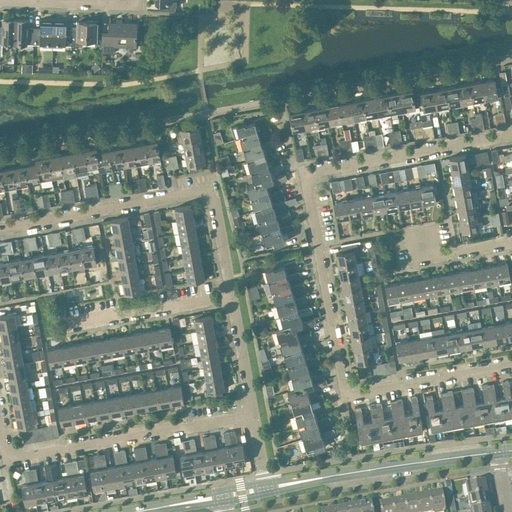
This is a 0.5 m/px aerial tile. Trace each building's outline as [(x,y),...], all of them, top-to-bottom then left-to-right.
[(179,0),(154,0),(155,5),(163,5),(163,10),(175,11),(175,5),(179,6),(179,0)] [(0,42),(15,43),(15,19),(3,19),(2,29),(0,28),(0,42)] [(29,20),(15,19),(15,43),(33,44),(34,30),(28,29),(29,20)] [(34,30),(34,44),(53,45),(53,21),(40,21),(40,30),(34,30)] [(53,45),(71,45),(72,27),(71,27),(71,29),(66,28),(66,21),(53,21),(53,45)] [(78,28),(72,27),(71,45),(82,46),(82,40),(96,40),(96,22),(78,22),(78,28)] [(137,23),(109,22),(109,33),(103,32),(102,52),(114,52),(115,46),(136,46),(137,23)] [(96,63),(91,68),(94,72),(100,67),(96,63)] [(480,82),(470,84),(473,101),(479,99),(480,102),(486,101),(482,79),(480,80),(480,82)] [(484,79),(482,79),(486,101),(492,100),(491,97),(498,96),(495,79),(484,81),(484,79)] [(460,83),(458,84),(461,106),(467,105),(467,102),(473,101),(470,84),(460,86),(460,83)] [(456,86),(446,88),(449,105),(455,104),(456,107),(461,106),(458,84),(456,84),(456,86)] [(432,91),(421,93),(424,110),(431,108),(431,111),(437,110),(433,88),(431,89),(432,91)] [(435,88),(433,88),(437,110),(443,109),(442,106),(449,105),(446,88),(435,90),(435,88)] [(397,114),(403,112),(399,90),(397,91),(398,93),(388,95),(391,112),(397,110),(397,114)] [(401,90),(399,90),(403,112),(409,111),(409,108),(415,107),(412,90),(401,92),(401,90)] [(377,94),(375,95),(379,117),(385,116),(384,113),(391,112),(388,95),(377,97),(377,94)] [(373,118),(379,117),(375,95),(373,95),(373,97),(363,99),(366,116),(372,115),(373,118)] [(349,102),(338,104),(342,121),(348,120),(348,122),(354,121),(350,99),(348,100),(349,102)] [(353,99),(350,99),(354,121),(361,120),(360,118),(366,116),(363,99),(353,101),(353,99)] [(328,103),(326,104),(330,126),(336,125),(335,122),(342,121),(338,104),(328,106),(328,103)] [(324,106),(314,108),(317,125),(318,129),(324,128),(324,127),(330,126),(326,104),(324,104),(324,106)] [(306,130),(302,108),(300,109),(300,111),(290,113),(293,130),(299,129),(300,131),(306,130)] [(311,127),(317,125),(314,108),(304,110),(304,108),(302,108),(306,130),(311,129),(311,127)] [(481,113),(475,114),(476,118),(478,130),(484,129),(481,113)] [(506,125),(503,113),(494,115),(496,127),(506,125)] [(235,139),(240,138),(248,135),(248,137),(259,133),(258,132),(264,130),(262,123),(268,121),(267,116),(254,120),(255,122),(245,125),(244,123),(236,126),(232,128),(235,139)] [(476,118),(470,119),(472,131),(478,130),(476,118)] [(457,121),(451,122),(454,135),(460,134),(458,125),(457,121)] [(451,122),(445,123),(448,136),(454,135),(451,122)] [(179,142),(183,141),(201,138),(199,125),(177,129),(179,142)] [(425,138),(425,137),(423,127),(423,126),(413,128),(415,140),(425,138)] [(425,138),(425,140),(434,138),(432,126),(423,127),(425,137),(425,138)] [(240,138),(244,149),(252,147),(252,149),(262,145),(262,143),(260,137),(272,133),(270,128),(264,130),(258,132),(259,133),(248,137),(248,135),(240,138)] [(400,130),(394,131),(396,143),(402,142),(400,130)] [(394,131),(388,132),(390,144),(396,143),(394,131)] [(384,145),(382,133),(375,134),(378,147),(384,145)] [(375,134),(369,135),(372,148),(378,147),(375,134)] [(369,135),(363,136),(366,149),(372,148),(369,135)] [(183,141),(185,153),(203,150),(201,138),(183,141)] [(252,147),(244,149),(248,161),(255,159),(256,160),(266,157),(265,155),(263,149),(276,145),(274,139),(262,143),(262,145),(252,149),(252,147)] [(341,153),(347,152),(345,140),(339,141),(341,153)] [(157,141),(145,143),(148,161),(160,159),(158,145),(157,141)] [(136,163),(148,161),(145,143),(133,146),(136,163)] [(326,143),(320,144),(323,157),(329,156),(326,143)] [(320,144),(314,145),(317,158),(323,157),(320,144)] [(133,146),(121,148),(124,165),(136,163),(133,146)] [(511,146),(511,153),(503,155),(504,161),(511,159),(511,146)] [(304,160),(302,147),(296,149),(298,161),(304,160)] [(96,148),(84,150),(87,168),(99,166),(97,152),(96,148)] [(121,148),(109,150),(112,168),(124,165),(121,148)] [(499,162),(497,149),(491,150),(493,163),(499,162)] [(76,170),(87,168),(84,150),(72,152),(76,170)] [(100,170),(112,168),(109,150),(97,152),(99,166),(100,170)] [(206,162),(203,150),(185,153),(188,165),(189,165),(190,172),(200,170),(198,163),(206,162)] [(248,161),(252,173),(259,170),(260,172),(270,168),(269,167),(275,165),(273,158),(279,156),(278,151),(265,155),(266,157),(256,160),(255,159),(248,161)] [(489,163),(487,151),(481,152),(483,165),(489,163)] [(72,152),(60,155),(64,172),(76,170),(72,152)] [(57,174),(64,172),(60,155),(48,157),(53,178),(57,177),(57,174)] [(178,167),(176,155),(164,157),(166,169),(178,167)] [(449,158),(451,170),(467,167),(465,155),(449,158)] [(36,159),(36,164),(37,163),(39,177),(40,177),(51,175),(52,178),(53,178),(48,157),(36,159)] [(259,170),(252,173),(255,184),(256,186),(266,183),(273,181),(273,178),(271,173),(284,168),(282,162),(275,165),(269,167),(270,168),(260,172),(259,170)] [(435,162),(429,163),(430,172),(431,177),(438,176),(435,162)] [(36,164),(25,166),(28,183),(40,181),(40,177),(39,177),(37,163),(36,164)] [(426,175),(425,173),(424,164),(416,166),(418,177),(426,175)] [(16,186),(28,183),(25,166),(13,168),(16,186)] [(413,178),(411,167),(404,168),(406,179),(413,178)] [(467,167),(451,170),(453,182),(470,179),(467,167)] [(492,176),(490,167),(485,167),(485,170),(483,170),(484,177),(492,176)] [(13,168),(1,170),(4,188),(16,186),(13,168)] [(399,169),(393,170),(395,181),(401,180),(399,169)] [(387,171),(380,172),(382,187),(383,189),(386,188),(385,183),(389,183),(395,181),(393,170),(387,171)] [(377,184),(375,173),(367,175),(370,186),(377,184)] [(285,174),(273,178),(273,181),(274,184),(287,180),(285,174)] [(498,174),(495,175),(496,183),(497,187),(504,186),(502,174),(498,174)] [(365,187),(363,176),(355,177),(358,188),(365,187)] [(145,177),(139,178),(141,191),(148,189),(145,177)] [(141,191),(139,178),(133,180),(136,192),(141,191)] [(350,178),(343,179),(345,189),(345,191),(353,189),(350,178)] [(470,179),(453,182),(455,195),(472,192),(470,179)] [(340,191),(340,190),(338,180),(331,181),(333,193),(340,191)] [(121,182),(115,183),(117,195),(123,194),(121,182)] [(115,183),(109,184),(111,196),(117,195),(115,183)] [(247,187),(251,199),(259,196),(259,198),(270,195),(269,192),(266,183),(256,186),(255,184),(247,187)] [(91,185),(93,198),(99,197),(97,184),(91,185)] [(412,205),(424,203),(421,187),(420,187),(420,184),(415,185),(416,188),(409,189),(412,205)] [(87,199),(93,198),(91,185),(84,187),(87,199)] [(433,185),(421,187),(424,203),(436,201),(433,185)] [(403,190),(396,191),(399,208),(412,205),(409,189),(408,189),(407,186),(403,187),(403,190)] [(504,186),(497,187),(499,199),(506,197),(504,186)] [(259,196),(251,199),(255,211),(263,208),(263,210),(274,206),(273,204),(271,198),(284,194),(282,188),(269,192),(270,195),(259,198),(259,196)] [(73,189),(67,190),(69,202),(75,201),(73,189)] [(67,190),(61,191),(63,203),(69,202),(67,190)] [(375,212),(387,210),(384,193),(384,194),(383,191),(378,191),(379,194),(372,196),(375,212)] [(396,191),(384,193),(387,210),(399,208),(396,191)] [(472,192),(455,195),(458,207),(474,204),(472,192)] [(43,194),(42,194),(45,207),(51,206),(48,193),(47,193),(43,194)] [(42,194),(36,195),(39,208),(45,207),(42,194)] [(355,199),(348,200),(351,216),(363,214),(360,198),(359,198),(358,195),(354,196),(355,199)] [(372,196),(360,198),(363,214),(375,212),(372,196)] [(25,198),(18,199),(20,211),(26,210),(25,198)] [(18,199),(12,200),(14,212),(20,211),(18,199)] [(255,211),(258,222),(266,219),(267,222),(277,218),(277,216),(275,210),(287,205),(285,200),(273,204),(274,206),(263,210),(263,208),(255,211)] [(338,219),(351,216),(348,200),(335,203),(338,219)] [(474,204),(458,207),(460,219),(476,216),(475,209),(481,208),(480,203),(474,204)] [(174,208),(177,221),(194,218),(192,205),(174,208)] [(156,225),(160,224),(161,224),(159,211),(153,212),(156,225)] [(266,219),(258,222),(262,234),(270,231),(271,233),(281,230),(281,228),(279,222),(291,217),(289,212),(277,216),(277,218),(267,222),(266,219)] [(500,225),(498,212),(494,213),(487,215),(488,219),(492,219),(494,226),(500,225)] [(151,225),(149,213),(143,214),(145,226),(151,225)] [(239,216),(233,218),(236,229),(243,227),(239,216)] [(480,216),(476,216),(460,219),(462,232),(479,229),(477,221),(481,220),(480,216)] [(110,220),(113,232),(130,229),(128,217),(110,220)] [(196,230),(194,218),(177,221),(179,233),(196,230)] [(293,224),(281,228),(281,230),(271,233),(270,231),(262,234),(266,246),(274,243),(275,245),(285,242),(282,233),(295,229),(293,224)] [(83,227),(77,228),(79,240),(85,239),(83,227)] [(79,240),(77,228),(71,229),(73,241),(79,240)] [(130,229),(113,232),(115,245),(132,242),(130,229)] [(154,238),(152,229),(143,230),(144,238),(149,237),(149,239),(154,238)] [(196,230),(179,233),(181,245),(198,242),(196,230)] [(59,231),(53,232),(55,245),(61,244),(59,231)] [(49,246),(55,245),(53,232),(47,233),(49,246)] [(35,236),(29,237),(31,249),(37,248),(35,236)] [(25,250),(31,249),(29,237),(23,238),(25,250)] [(11,240),(5,241),(7,253),(13,252),(11,240)] [(132,242),(115,245),(117,257),(135,254),(132,242)] [(201,254),(198,242),(181,245),(183,257),(201,254)] [(93,245),(81,247),(84,265),(96,263),(95,258),(94,250),(93,245)] [(72,268),(84,265),(81,247),(68,250),(72,268)] [(68,250),(57,252),(60,270),(72,268),(68,250)] [(336,254),(338,266),(356,263),(354,250),(336,254)] [(48,272),(60,270),(57,252),(44,254),(48,272)] [(44,254),(33,256),(36,274),(48,272),(44,254)] [(137,266),(135,254),(117,257),(119,269),(137,266)] [(183,257),(185,269),(203,266),(201,254),(183,257)] [(33,256),(20,259),(24,276),(36,274),(33,256)] [(12,279),(24,276),(20,259),(9,261),(12,279)] [(287,277),(287,275),(285,269),(298,265),(296,259),(283,264),(283,265),(274,269),(273,267),(265,270),(269,282),(277,279),(277,281),(287,277)] [(0,280),(12,279),(9,261),(0,262),(0,280)] [(359,274),(356,263),(338,266),(340,278),(359,274)] [(507,263),(495,265),(498,282),(510,279),(507,263)] [(486,284),(498,282),(495,265),(483,268),(486,284)] [(137,266),(119,269),(122,281),(139,278),(137,266)] [(205,279),(203,266),(185,269),(188,282),(205,279)] [(483,268),(471,270),(474,286),(486,284),(483,268)] [(462,288),(474,286),(471,270),(459,272),(462,288)] [(269,282),(273,293),(281,291),(281,292),(291,289),(291,287),(289,281),(301,277),(299,271),(287,275),(287,277),(277,281),(277,279),(269,282)] [(459,272),(446,274),(450,291),(462,288),(459,272)] [(163,287),(160,274),(156,275),(154,275),(157,288),(163,287)] [(359,274),(340,278),(343,290),(361,286),(359,274)] [(446,274),(435,276),(438,293),(450,291),(446,274)] [(425,295),(438,293),(435,276),(422,279),(425,295)] [(141,291),(139,278),(122,281),(124,294),(141,291)] [(422,279),(410,281),(413,297),(425,295),(422,279)] [(401,300),(413,297),(410,281),(398,283),(401,300)] [(281,291),(273,293),(277,305),(284,303),(285,304),(295,301),(295,299),(293,293),(305,288),(303,283),(291,287),(291,289),(281,292),(281,291)] [(388,302),(401,300),(398,283),(385,286),(388,302)] [(363,299),(361,286),(343,290),(345,302),(363,299)] [(277,305),(280,317),(288,314),(289,316),(299,313),(298,310),(296,305),(309,300),(307,295),(295,299),(295,301),(285,304),(284,303),(277,305)] [(345,302),(347,314),(365,311),(363,299),(345,302)] [(288,314),(280,317),(284,328),(285,330),(295,327),(303,325),(302,322),(300,316),(312,312),(311,306),(298,310),(299,313),(289,316),(288,314)] [(0,329),(16,326),(13,312),(13,311),(7,312),(8,315),(0,316),(0,329)] [(365,311),(347,314),(349,326),(367,323),(365,311)] [(194,318),(197,331),(214,328),(212,315),(194,318)] [(182,333),(179,317),(173,318),(175,334),(180,334),(182,333)] [(314,318),(302,322),(303,325),(304,328),(316,324),(314,318)] [(505,323),(494,325),(497,342),(509,339),(505,321),(505,323)] [(367,323),(349,326),(352,337),(370,334),(367,323)] [(485,344),(497,342),(494,325),(481,327),(485,344)] [(18,338),(16,326),(0,329),(0,335),(1,342),(18,338)] [(170,326),(157,329),(160,346),(173,343),(170,326)] [(276,331),(280,343),(288,340),(289,341),(299,338),(298,336),(295,327),(285,330),(284,328),(276,331)] [(481,327),(469,330),(473,346),(485,344),(481,327)] [(216,340),(214,328),(197,331),(199,343),(216,340)] [(157,329),(145,331),(148,348),(160,346),(157,329)] [(469,330),(457,332),(460,348),(473,346),(469,330)] [(136,350),(148,348),(145,331),(133,333),(136,350)] [(288,340),(280,343),(284,354),(292,352),(293,353),(302,350),(302,348),(313,344),(312,338),(313,338),(311,332),(298,336),(299,338),(289,341),(288,340)] [(448,351),(460,348),(457,332),(445,334),(448,351)] [(133,333),(120,335),(124,352),(136,350),(133,333)] [(370,334),(352,337),(354,350),(372,347),(377,346),(375,333),(370,334)] [(445,334),(433,336),(436,353),(448,351),(445,334)] [(111,355),(124,352),(120,335),(108,337),(111,355)] [(424,355),(436,353),(433,336),(421,339),(424,355)] [(108,337),(96,340),(99,357),(111,355),(108,337)] [(18,338),(1,342),(3,354),(20,351),(18,338)] [(421,339),(408,341),(411,357),(424,355),(421,339)] [(96,340),(84,342),(87,359),(99,357),(96,340)] [(216,340),(199,343),(201,355),(218,352),(216,340)] [(398,360),(411,357),(408,341),(395,343),(398,360)] [(75,361),(87,359),(84,342),(72,344),(75,361)] [(72,344),(60,346),(63,364),(75,361),(72,344)] [(292,352),(284,354),(287,366),(296,363),(296,365),(306,362),(306,360),(312,358),(310,352),(316,350),(314,344),(313,344),(302,348),(302,350),(293,353),(292,352)] [(50,366),(63,364),(60,346),(47,349),(50,366)] [(372,347),(354,350),(356,362),(374,359),(372,347)] [(23,363),(20,351),(3,354),(6,366),(23,363)] [(221,364),(218,352),(201,355),(203,367),(221,364)] [(296,363),(287,366),(291,378),(299,375),(300,377),(310,374),(310,371),(308,366),(320,362),(318,356),(312,358),(306,360),(306,362),(296,365),(296,363)] [(394,360),(388,362),(390,373),(396,372),(394,360)] [(384,374),(390,373),(388,362),(382,363),(384,374)] [(6,366),(8,378),(25,375),(23,363),(6,366)] [(382,363),(375,364),(378,376),(384,374),(382,363)] [(203,367),(205,379),(223,376),(221,364),(203,367)] [(369,365),(371,375),(371,377),(378,376),(375,364),(369,365)] [(359,377),(371,375),(369,365),(357,367),(359,377)] [(306,388),(314,385),(313,383),(312,377),(324,373),(322,367),(310,371),(310,374),(300,377),(299,375),(291,378),(295,389),(296,391),(306,388)] [(25,375),(8,378),(10,390),(27,387),(25,375)] [(225,389),(223,376),(205,379),(208,392),(205,393),(206,395),(207,395),(207,397),(221,394),(220,390),(225,389)] [(326,379),(313,383),(314,385),(315,389),(328,385),(326,379)] [(504,398),(501,398),(504,417),(511,415),(511,400),(508,380),(504,381),(502,381),(504,388),(505,394),(507,393),(508,397),(504,398)] [(192,400),(189,382),(184,383),(187,401),(192,400)] [(494,383),(488,384),(494,419),(504,417),(501,398),(494,399),(494,395),(496,395),(494,383)] [(484,421),(494,419),(488,384),(482,385),(484,397),(486,397),(487,401),(481,402),(484,421)] [(180,385),(168,387),(171,405),(183,402),(180,385)] [(29,400),(27,387),(10,390),(12,403),(29,400)] [(159,407),(171,405),(168,387),(156,390),(159,407)] [(473,387),(467,388),(474,423),(484,421),(481,402),(474,403),(473,399),(475,399),(473,387)] [(310,399),(309,397),(306,388),(296,391),(295,389),(287,392),(291,403),(299,401),(300,402),(310,399)] [(467,404),(460,406),(463,425),(474,423),(467,388),(461,389),(463,401),(466,400),(467,404)] [(156,390),(144,392),(147,409),(159,407),(156,390)] [(453,426),(463,425),(460,406),(453,407),(453,403),(455,402),(452,390),(447,391),(453,426)] [(446,408),(440,409),(443,428),(453,426),(447,391),(441,393),(443,404),(445,404),(446,408)] [(135,412),(147,409),(144,392),(131,394),(135,412)] [(322,393),(309,397),(310,399),(300,402),(299,401),(291,403),(295,415),(303,412),(304,414),(314,411),(313,409),(311,403),(324,399),(322,393)] [(131,394),(119,396),(122,414),(135,412),(131,394)] [(432,430),(443,428),(440,409),(433,411),(432,406),(434,406),(432,394),(426,395),(427,405),(425,405),(427,414),(429,414),(430,420),(426,421),(428,430),(432,429),(432,430)] [(110,416),(122,414),(119,396),(107,399),(110,416)] [(416,412),(409,414),(412,432),(423,430),(416,396),(410,397),(412,409),(415,408),(416,412)] [(402,398),(396,399),(402,434),(412,432),(409,414),(402,415),(402,411),(404,410),(402,398)] [(107,399),(95,401),(98,418),(110,416),(107,399)] [(395,416),(389,417),(392,436),(402,434),(396,399),(390,400),(392,413),(394,412),(395,416)] [(29,400),(12,403),(15,415),(32,412),(29,400)] [(83,403),(86,421),(98,418),(95,401),(83,403)] [(382,438),(392,436),(389,417),(382,419),(381,414),(383,414),(381,402),(376,403),(382,438)] [(83,403),(70,405),(74,423),(86,421),(83,403)] [(374,420),(368,421),(371,440),(382,438),(376,403),(369,404),(371,416),(374,416),(374,420)] [(61,425),(74,423),(70,405),(58,408),(61,425)] [(303,412),(295,415),(299,427),(307,424),(308,426),(318,422),(317,421),(315,415),(327,411),(325,405),(313,409),(314,411),(304,414),(303,412)] [(361,442),(371,440),(368,421),(361,423),(360,418),(363,418),(360,406),(354,407),(361,442)] [(50,414),(46,415),(48,426),(50,426),(52,425),(57,424),(54,407),(49,408),(50,414)] [(34,424),(32,412),(15,415),(17,427),(34,424)] [(299,427),(303,438),(311,436),(312,437),(321,434),(321,432),(319,427),(331,423),(329,417),(317,421),(318,422),(308,426),(307,424),(299,427)] [(52,425),(50,426),(52,438),(59,437),(58,434),(57,424),(52,425)] [(48,426),(43,427),(45,439),(52,438),(50,426),(48,426)] [(43,427),(36,428),(38,440),(45,439),(43,427)] [(36,428),(29,429),(31,442),(38,440),(36,428)] [(333,428),(321,432),(321,434),(312,437),(311,436),(303,438),(307,451),(315,448),(315,450),(325,446),(323,438),(335,434),(333,428)] [(24,443),(31,442),(29,429),(22,431),(24,443)] [(229,432),(235,464),(246,462),(242,443),(237,444),(235,431),(229,432)] [(226,447),(221,447),(225,466),(235,464),(229,432),(224,433),(226,447)] [(209,436),(215,468),(225,466),(221,447),(217,448),(214,435),(209,436)] [(206,450),(201,451),(205,470),(215,468),(209,436),(203,437),(206,450)] [(194,438),(188,439),(194,472),(205,470),(201,451),(197,452),(194,438)] [(194,472),(188,439),(183,440),(185,454),(180,455),(184,474),(194,472)] [(166,442),(160,443),(166,476),(177,474),(173,455),(169,456),(166,442)] [(157,458),(152,459),(156,478),(166,476),(160,443),(154,444),(157,458)] [(146,480),(156,478),(152,459),(148,460),(145,446),(140,447),(146,480)] [(132,462),(136,482),(146,480),(140,447),(134,448),(136,462),(132,462)] [(125,450),(119,451),(125,484),(136,482),(132,462),(127,463),(125,450)] [(116,465),(111,466),(115,485),(125,484),(119,451),(113,452),(116,465)] [(105,487),(115,485),(111,466),(107,467),(104,454),(99,455),(105,487)] [(94,489),(105,487),(99,455),(93,456),(96,469),(91,470),(94,489)] [(76,460),(71,461),(77,494),(87,492),(84,473),(79,474),(76,460)] [(67,476),(63,477),(66,496),(77,494),(71,461),(65,462),(67,476)] [(56,498),(66,496),(63,477),(59,478),(56,464),(50,465),(56,498)] [(47,480),(42,481),(46,500),(56,498),(50,465),(44,466),(47,480)] [(36,502),(46,500),(42,481),(38,481),(36,468),(30,469),(36,502)] [(27,484),(22,485),(26,504),(36,502),(30,469),(24,470),(27,484)] [(466,486),(468,498),(487,495),(485,482),(466,486)] [(444,511),(441,493),(429,496),(431,511),(444,511)] [(489,507),(487,495),(468,498),(470,511),(489,507)] [(431,511),(429,496),(417,498),(419,511),(431,511)] [(419,511),(417,498),(404,500),(406,511),(419,511)] [(406,511),(404,500),(392,503),(393,511),(406,511)] [(372,511),(371,503),(358,506),(359,511),(372,511)] [(380,511),(393,511),(392,503),(380,505),(380,511)]
